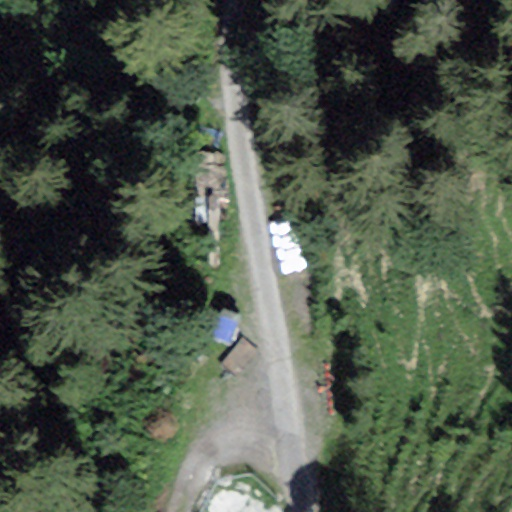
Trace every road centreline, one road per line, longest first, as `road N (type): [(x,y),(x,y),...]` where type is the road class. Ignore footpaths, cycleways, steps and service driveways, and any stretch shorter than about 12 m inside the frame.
road 1 (track): [(232,0),(214,127),(288,411)]
road 2 (track): [(288,411),(239,425),(200,462),(183,511)]
